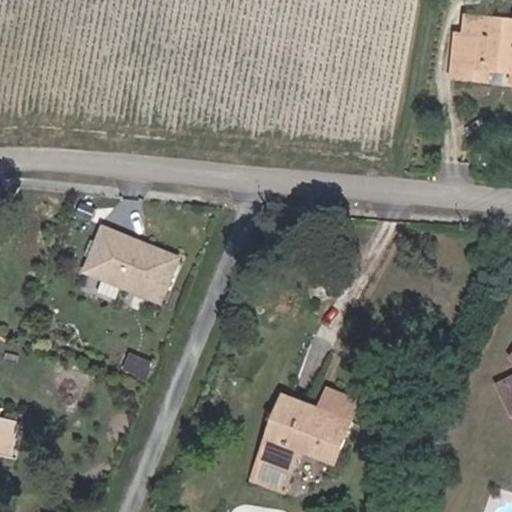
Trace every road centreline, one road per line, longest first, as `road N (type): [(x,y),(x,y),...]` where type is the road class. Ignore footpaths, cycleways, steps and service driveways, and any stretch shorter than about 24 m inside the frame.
road 1 (unclassified): [(511,218),(210,186),(17,147),(0,151)]
road 2 (unknown): [(253,191),(136,511)]
